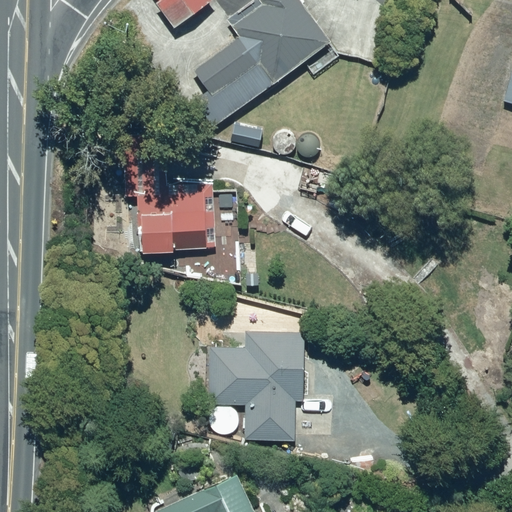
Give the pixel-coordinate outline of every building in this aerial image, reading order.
[(197,0),(154,0),(171,21),(197,0)] [(257,0),(228,21),(235,30),(190,63),(209,89),(254,56),(270,77),(327,35),(301,0),(257,0)] [(439,111),(428,150),(486,166),(496,127),(439,111)] [(162,127),(122,128),(123,190),(133,190),(134,229),(138,229),(138,243),(212,242),(211,178),(163,179),(162,127)] [(242,400),(241,434),(292,436),(293,396),(299,396),(301,328),(243,326),(242,344),(207,343),(206,399),(242,400)] [(157,442),(173,446),(176,434),(160,430),(157,442)] [(155,511),(253,511),(232,468),(154,507),(155,511)]
